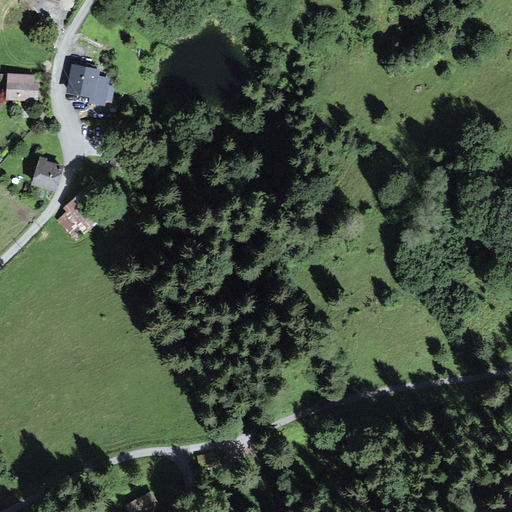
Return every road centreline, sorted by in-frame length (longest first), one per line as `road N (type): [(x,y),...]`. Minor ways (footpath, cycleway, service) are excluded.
road 1 (unclassified): [(511,369),(370,392),(173,455)]
road 2 (tertiary): [(0,262),(48,213),(67,176),(71,138),(60,66),(90,0)]
road 3 (unclassified): [(7,511),(118,457),(173,455)]
